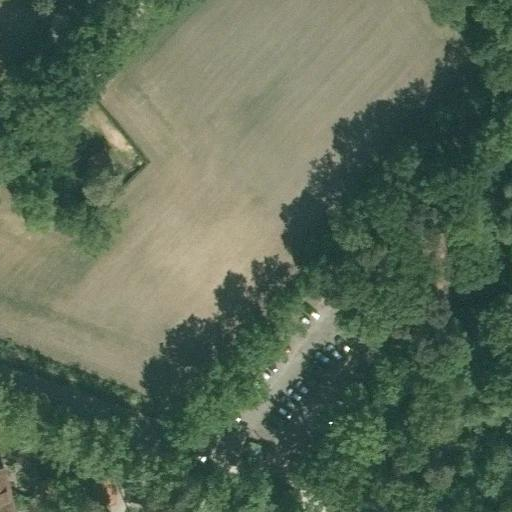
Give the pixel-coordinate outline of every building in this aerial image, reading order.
[(49,148),(63,169),(79,158),(65,137),(49,148)] [(84,162),(99,182),(115,171),(100,150),(84,162)] [(129,446),(110,455),(117,471),(136,463),(129,446)] [(0,465),(0,511),(12,511),(2,465),(0,465)] [(91,501),(115,502),(114,483),(114,470),(91,470),(91,501)] [(49,476),(40,480),(47,494),(56,490),(49,476)]
